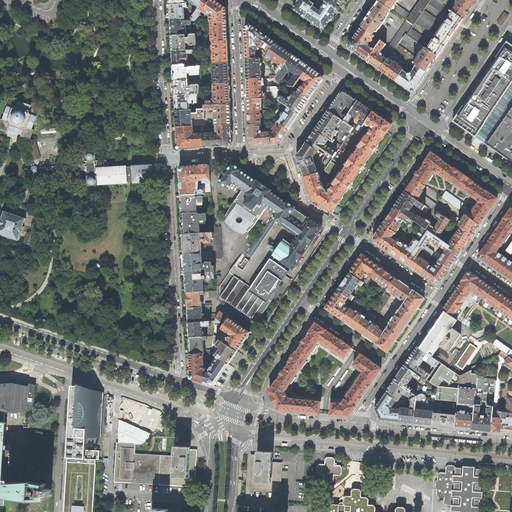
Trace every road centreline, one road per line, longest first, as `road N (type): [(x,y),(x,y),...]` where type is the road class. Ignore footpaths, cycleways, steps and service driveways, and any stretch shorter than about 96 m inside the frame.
road 1 (residential): [(235,430),(511,463)]
road 2 (unclassified): [(165,158),(176,379)]
road 3 (tertiary): [(0,347),(182,412)]
road 4 (tertiary): [(176,379),(0,319)]
road 5 (unclassified): [(156,0),(165,158)]
road 6 (residential): [(511,442),(355,424)]
road 7 (residential): [(241,0),(241,153)]
road 8 (tertiary): [(486,0),(409,112)]
road 9 (tertiary): [(436,130),(511,21)]
road 10 (tertiary): [(347,233),(418,128)]
